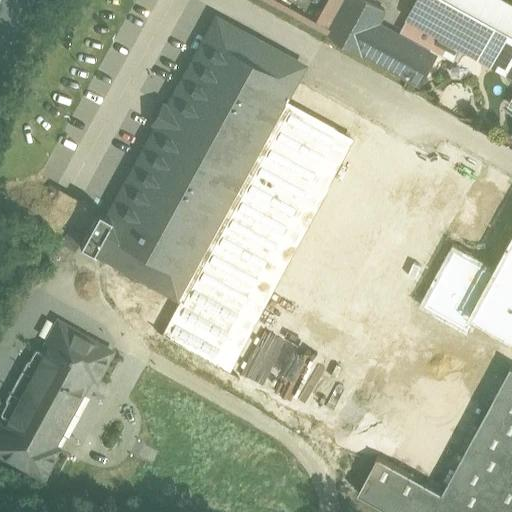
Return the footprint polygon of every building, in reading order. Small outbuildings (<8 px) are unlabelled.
[(426,50),(378,23),(386,10),(368,0),(345,0),(328,32),(410,78),(426,50)] [(511,5),(502,0),(418,0),(402,30),(455,60),(462,47),(511,74),(511,5)] [(217,20),(109,215),(96,208),(83,233),(83,234),(79,242),(94,251),(94,250),(176,295),(181,297),(161,332),(226,367),(351,139),(282,101),(302,66),(217,20)] [(80,199),(58,188),(44,213),(66,225),(80,199)] [(511,336),(511,238),(495,269),(455,247),(426,301),(468,324),(473,315),(511,336)] [(57,321),(0,423),(0,452),(41,474),(57,446),(50,442),(88,375),(94,378),(110,350),(57,321)] [(511,511),(511,365),(444,487),(380,452),(360,488),(403,511),(511,511)]
